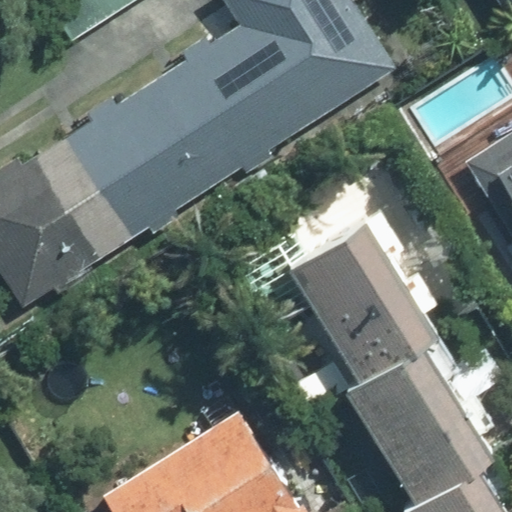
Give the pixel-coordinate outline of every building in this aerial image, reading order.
[(213,0),(235,17),(0,168),(0,289),(15,313),(387,73),(339,0),(213,0)] [(24,0),(59,50),(131,0),(24,0)] [(511,85),(445,124),(511,238),(511,85)] [(511,511),(511,478),(346,214),(248,275),(396,511),(511,511)] [(312,511),(231,399),(94,496),(104,511),(312,511)]
